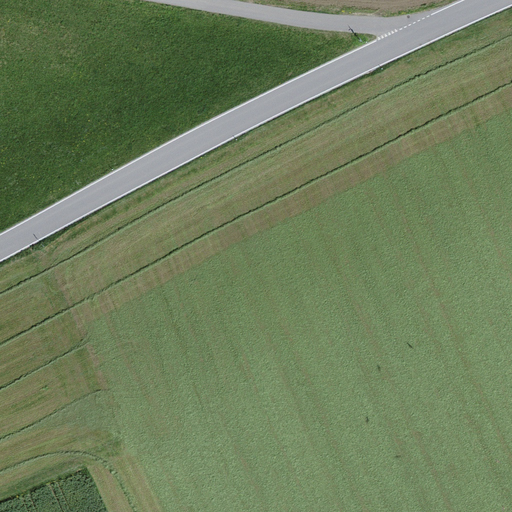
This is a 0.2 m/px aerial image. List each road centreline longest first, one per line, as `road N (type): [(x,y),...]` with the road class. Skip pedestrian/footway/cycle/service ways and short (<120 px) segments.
road 1 (tertiary): [(422,32),(0,249)]
road 2 (residential): [(187,0),(422,32)]
